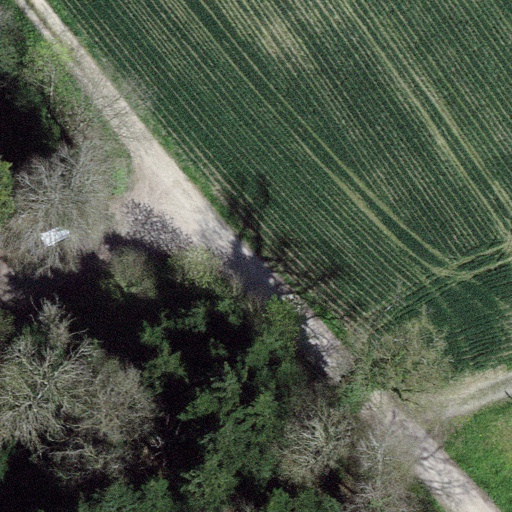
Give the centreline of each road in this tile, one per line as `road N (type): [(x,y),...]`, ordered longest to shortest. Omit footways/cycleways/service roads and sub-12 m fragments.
road 1 (track): [(480,511),(277,291),(197,218)]
road 2 (track): [(197,218),(30,0)]
road 3 (track): [(197,218),(26,293)]
road 4 (track): [(511,383),(434,408),(383,412)]
